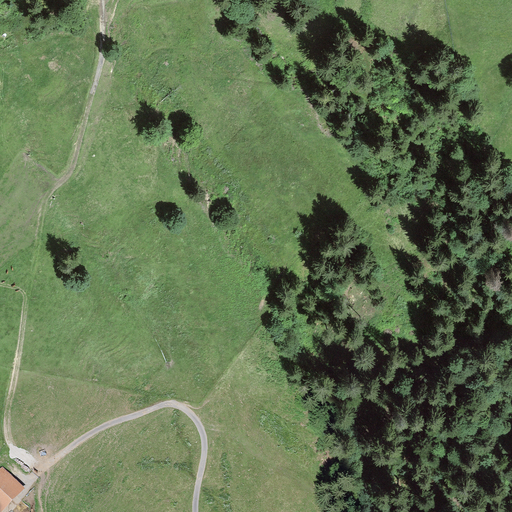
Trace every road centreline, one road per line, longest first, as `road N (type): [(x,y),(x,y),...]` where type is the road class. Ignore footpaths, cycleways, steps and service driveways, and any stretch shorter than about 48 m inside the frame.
road 1 (track): [(41,469),(9,441),(8,410),(43,203),(73,165),(100,62),(104,0)]
road 2 (track): [(29,481),(111,422),(172,403),(191,414)]
